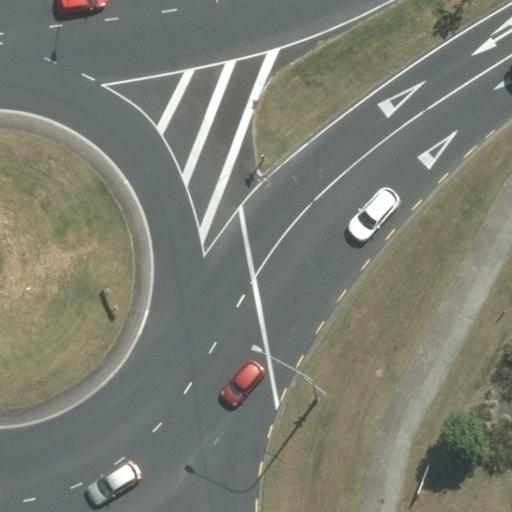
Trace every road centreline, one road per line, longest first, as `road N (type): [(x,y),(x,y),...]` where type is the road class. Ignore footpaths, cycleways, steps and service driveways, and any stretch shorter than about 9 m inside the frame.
road 1 (primary): [(511,50),(413,105),(158,345)]
road 2 (primary): [(7,77),(63,95),(111,129),(147,175),(168,230),(172,288),(158,345)]
road 3 (primary): [(7,77),(255,0)]
road 4 (primary): [(158,345),(129,395),(86,435),(33,460),(0,465)]
road 5 (unclassified): [(158,345),(197,511)]
